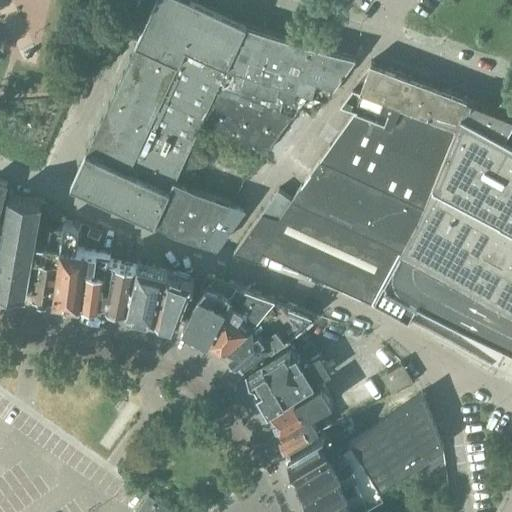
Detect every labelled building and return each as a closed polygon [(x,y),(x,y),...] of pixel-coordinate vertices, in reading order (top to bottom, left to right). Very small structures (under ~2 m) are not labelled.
[(154,221),(176,231),(197,188),(175,178),(177,174),(178,174),(178,173),(185,158),(185,157),(192,142),(193,141),(192,141),(199,126),(199,127),(200,126),(199,125),(201,121),(245,22),(232,16),(231,15),(231,16),(218,10),(219,10),(218,9),(217,10),(205,4),(205,3),(204,3),(204,4),(195,0),(155,0),(152,9),(151,9),(151,10),(152,10),(145,25),(144,24),(144,25),(145,26),(138,40),(137,40),(137,41),(138,41),(131,56),(130,55),(129,56),(130,57),(124,71),(123,71),(122,72),(123,73),(117,87),(115,87),(115,88),(116,88),(109,103),(108,102),(108,103),(109,104),(102,119),(101,118),(101,119),(102,120),(95,134),(94,134),(93,135),(94,135),(88,150),(87,150),(86,151),(87,151),(80,166),(79,165),(79,166),(79,167),(72,181),(71,182),(72,182),(72,183),(73,183),(93,192),(92,192),(93,193),(94,192),(113,201),(113,202),(114,202),(133,211),(134,212),(134,211),(154,220),(154,221)] [(246,22),(245,22),(201,121),(223,131),(266,151),(309,91),(325,96),(356,54),(355,54),(329,48),(328,48),(327,50),(321,49),(322,46),(318,45),(317,48),(311,46),(312,43),(310,43),(298,39),(286,36),(285,35),(273,32),(273,31),(271,31),(260,28),(260,27),(259,27),(248,23),(246,23),(247,22),(246,22)] [(373,300),(386,275),(394,265),(406,242),(417,224),(425,202),(439,167),(456,124),(468,97),(371,60),(341,102),(356,107),(292,197),(286,205),(280,213),(265,206),(234,250),(259,259),(263,250),(373,300)] [(421,261),(475,292),(511,311),(511,114),(510,113),(468,97),(456,124),(439,167),(425,202),(417,224),(406,242),(394,265),(386,275),(399,282),(413,257),(421,261)] [(197,188),(176,231),(204,240),(232,200),(197,188)] [(279,188),(265,206),(280,213),(286,205),(292,197),(279,188)] [(5,193),(0,213),(0,293),(25,297),(31,260),(34,243),(41,200),(5,193)] [(204,240),(218,245),(251,199),(236,194),(232,200),(204,240)] [(53,301),(80,307),(88,249),(77,247),(79,228),(73,222),(64,220),(53,301)] [(60,247),(34,243),(31,260),(37,261),(32,299),(53,301),(60,247)] [(101,309),(101,308),(109,259),(111,252),(88,249),(80,307),(101,309)] [(101,308),(127,312),(138,261),(109,259),(101,308)] [(127,312),(155,319),(166,269),(138,261),(127,312)] [(166,269),(155,319),(177,325),(177,324),(194,278),(166,269)] [(184,326),(209,339),(237,283),(208,272),(184,326)] [(209,339),(224,350),(251,327),(275,297),(237,283),(209,339)] [(275,297),(251,327),(269,345),(272,350),(287,337),(318,313),(275,297)] [(251,327),(224,350),(243,369),(256,356),(269,345),(251,327)] [(258,393),(303,363),(291,344),(246,374),(258,393)] [(320,353),(303,363),(314,382),(331,371),(320,353)] [(383,370),(392,388),(416,377),(407,359),(383,370)] [(303,363),(258,393),(269,412),(314,382),(303,363)] [(300,397),(309,416),(333,401),(325,389),(321,383),(300,397)] [(349,441),(297,475),(301,480),(300,481),(310,511),(348,511),(418,463),(444,445),(423,392),(405,403),(349,441)] [(280,435),(309,416),(300,397),(271,416),(280,435)] [(280,435),(287,452),(311,438),(310,435),(319,430),(317,425),(331,417),(326,408),(310,417),(309,416),(280,435)] [(297,475),(349,441),(338,423),(322,432),(325,436),(289,457),(297,475)] [(446,461),(444,445),(418,463),(426,474),(446,461)] [(175,511),(149,493),(135,511),(175,511)]
